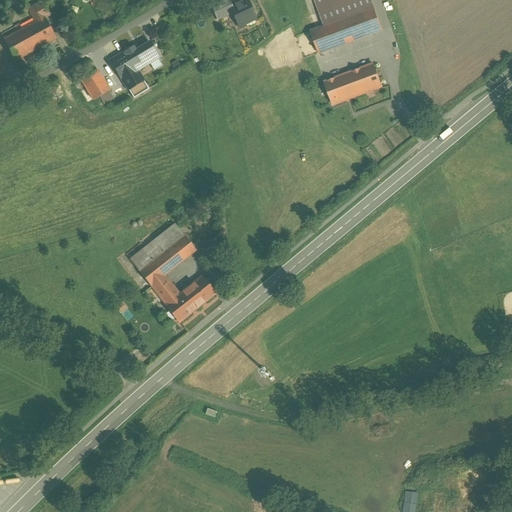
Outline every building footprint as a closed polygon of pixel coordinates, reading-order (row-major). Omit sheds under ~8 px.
[(227,0),(226,0),(212,7),(218,20),(233,13),(230,8),(231,7),(227,0)] [(231,7),(230,8),(233,13),(239,27),(255,19),(246,0),(231,7)] [(371,0),(314,0),(319,13),(333,8),(338,22),(311,32),(319,54),(383,31),(371,0)] [(56,39),(45,18),(52,14),(44,1),(29,10),(36,22),(23,29),(35,50),(56,39)] [(23,29),(4,40),(15,61),(35,50),(23,29)] [(133,48),(111,61),(121,78),(134,99),(148,90),(137,71),(159,58),(149,43),(135,51),(133,48)] [(374,65),(351,73),(351,74),(325,83),(333,105),(359,96),(360,100),(346,105),(351,121),(389,107),(374,65)] [(97,70),(81,80),(93,101),(109,91),(97,70)] [(198,246),(176,217),(129,252),(152,281),(161,295),(177,283),(167,269),(198,246)] [(197,268),(177,283),(195,306),(214,292),(197,268)] [(195,306),(177,283),(161,295),(178,319),(195,306)] [(414,511),(417,493),(404,492),(401,511),(414,511)] [(419,501),(419,511),(433,511),(433,501),(419,501)]
